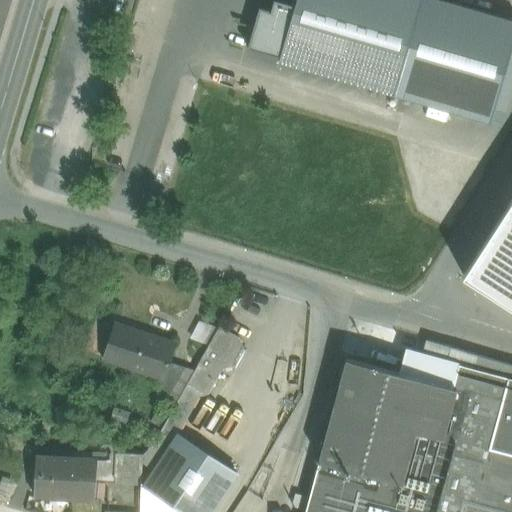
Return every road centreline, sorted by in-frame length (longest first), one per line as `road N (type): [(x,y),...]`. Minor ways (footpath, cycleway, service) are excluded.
road 1 (residential): [(511,344),(0,197)]
road 2 (primary): [(0,125),(36,0)]
